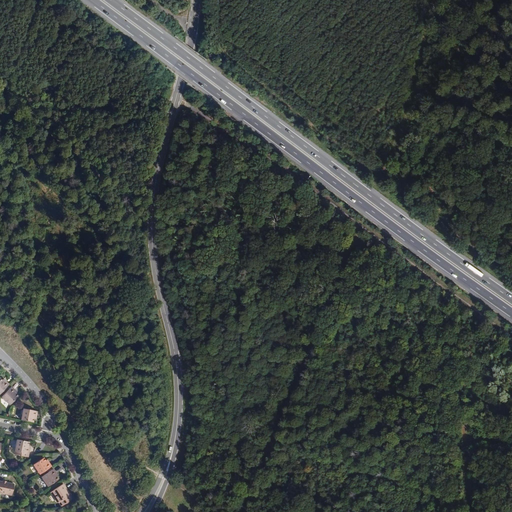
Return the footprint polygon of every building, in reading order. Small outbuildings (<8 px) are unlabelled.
[(308,165),(306,168),(320,177),(322,175),(308,165)] [(450,272),(449,275),(464,283),(465,281),(450,272)] [(0,378),(0,394),(10,385),(4,379),(3,381),(0,378)] [(18,393),(12,387),(2,397),(10,405),(19,397),(16,394),(18,393)] [(38,412),(24,409),(22,420),(33,423),(34,419),(36,420),(38,412)] [(29,442),(18,440),(15,454),(27,456),(27,454),(29,454),(31,446),(29,446),(29,442)] [(40,475),(52,467),(47,460),(46,461),(44,458),(34,465),(40,475)] [(54,469),(42,477),(48,487),(58,480),(56,477),(58,476),(54,469)] [(14,484),(9,483),(4,482),(0,481),(0,493),(12,495),(14,484)] [(63,484),(51,493),(52,495),(54,495),(56,498),(56,500),(57,502),(59,502),(62,507),(72,500),(69,495),(70,495),(63,484)]
